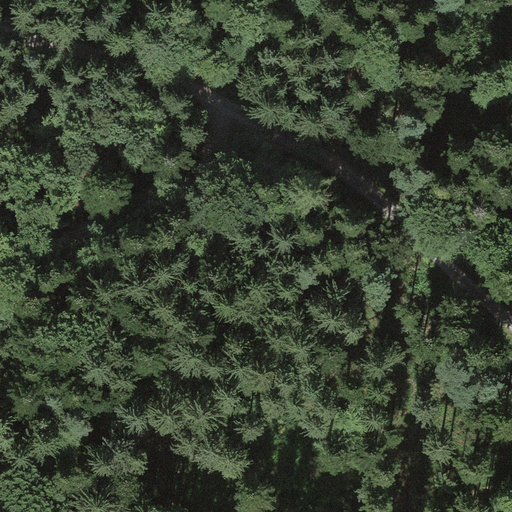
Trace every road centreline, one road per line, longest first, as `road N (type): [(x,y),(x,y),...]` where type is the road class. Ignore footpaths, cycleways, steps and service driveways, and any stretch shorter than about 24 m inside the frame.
road 1 (track): [(0,28),(166,77),(262,127),(379,211),(511,336)]
road 2 (track): [(0,277),(53,256),(262,127)]
